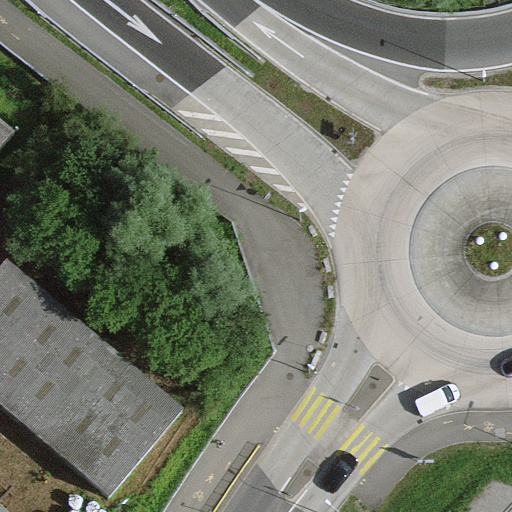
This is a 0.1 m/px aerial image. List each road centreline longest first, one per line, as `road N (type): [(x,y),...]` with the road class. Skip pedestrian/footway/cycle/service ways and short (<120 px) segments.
road 1 (motorway): [(104,0),(313,171),(371,254)]
road 2 (motorway): [(470,129),(359,93),(238,0)]
road 3 (secondary): [(377,282),(362,338),(300,440),(272,511)]
road 4 (secondary): [(291,511),(343,473),(406,405),(470,367)]
road 5 (motorway): [(511,35),(431,42),(301,0)]
road 6 (secondary): [(470,129),(411,159),(374,220),(371,254)]
road 7 (secondary): [(377,282),(411,337),(434,356),(470,367)]
